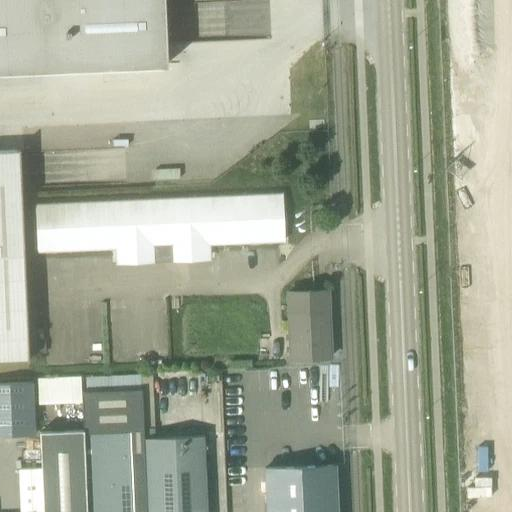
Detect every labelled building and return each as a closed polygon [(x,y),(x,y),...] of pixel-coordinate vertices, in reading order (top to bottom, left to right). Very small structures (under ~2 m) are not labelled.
[(0,0),(0,72),(166,65),(163,0),(0,0)] [(0,359),(28,358),(21,193),(19,149),(0,150),(0,359)] [(35,203),(37,247),(114,244),(115,260),(155,259),(155,247),(170,246),(171,258),(211,256),(211,239),(284,236),(282,193),(35,203)] [(327,291),(314,291),(288,292),(290,367),(330,366),(327,291)] [(81,391),(83,429),(86,511),(146,511),(144,438),(142,389),(81,391)] [(86,511),(83,429),(40,432),(42,511),(86,511)] [(206,511),(204,436),(144,438),(146,511),(206,511)] [(336,511),(335,466),(265,469),(266,511),(336,511)]
